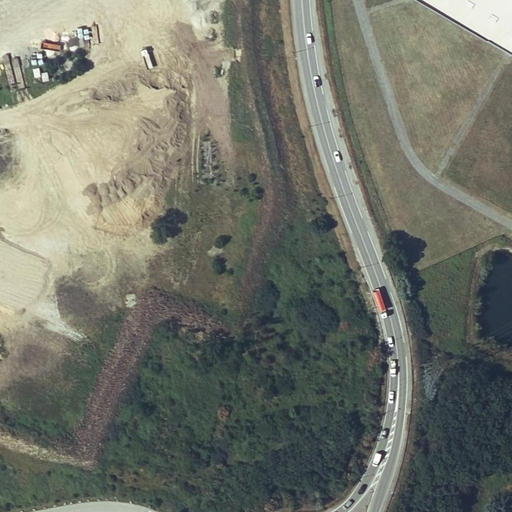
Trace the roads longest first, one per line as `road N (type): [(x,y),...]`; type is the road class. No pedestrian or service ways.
road 1 (primary): [(301,0),(320,115),(391,319),(399,380)]
road 2 (primary): [(399,380),(370,474),(338,511)]
road 3 (primary): [(373,511),(394,455),(399,380)]
